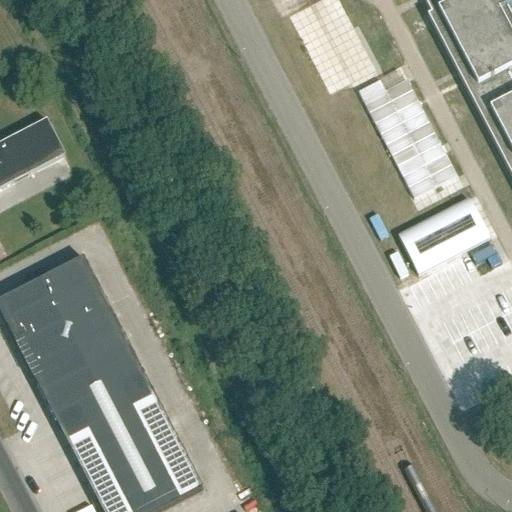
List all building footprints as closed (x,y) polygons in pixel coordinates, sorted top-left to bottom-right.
[(430,17),(508,168),(511,176),(511,19),(508,11),(511,9),(511,0),(424,0),(432,16),(430,17)] [(380,84),(358,96),(412,202),(456,180),(405,83),(385,94),(380,84)] [(0,192),(66,159),(47,122),(0,146),(0,192)] [(469,202),(397,240),(418,279),(489,242),(469,202)] [(0,316),(100,511),(163,511),(203,492),(84,261),(0,303),(0,316)] [(458,269),(427,283),(470,374),(501,359),(458,269)]
